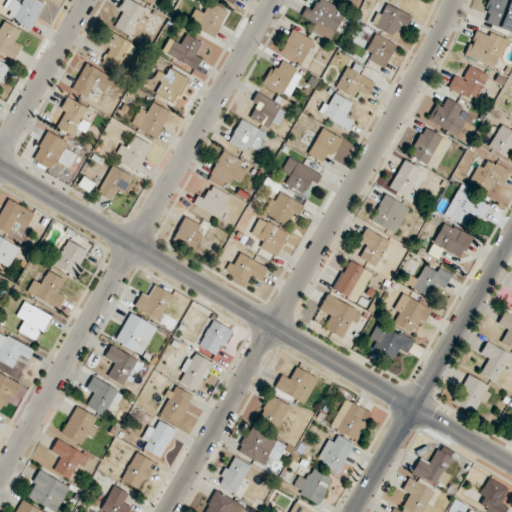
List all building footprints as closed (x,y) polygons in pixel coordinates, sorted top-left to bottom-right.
[(16,13),(13,21),(32,30),(44,2),(39,0),(23,0),(22,3),(15,0),(8,0),(5,8),(16,13)] [(131,0),(121,0),(117,9),(122,11),(113,26),(130,36),(135,27),(142,31),(148,20),(143,17),(147,9),(131,0)] [(311,30),(330,40),(345,12),(321,0),(317,0),(312,10),(305,7),(301,16),(315,23),(311,30)] [(511,0),(489,0),(483,23),(511,30),(511,0)] [(194,8),(203,13),(209,1),(227,11),(213,37),(186,23),(194,8)] [(401,23),(406,26),(411,16),(386,3),(381,14),(377,12),(371,24),(394,35),(401,23)] [(0,37),(0,52),(15,59),(21,46),(14,43),(20,29),(7,23),(0,37)] [(101,62),(109,49),(99,43),(107,28),(128,39),(112,68),(101,62)] [(302,65),(313,40),(291,29),(279,54),(302,65)] [(465,55),(496,68),(507,39),(490,32),(489,35),(475,30),(465,55)] [(169,37),(180,43),(185,34),(201,43),(194,55),(200,59),(194,69),(161,50),(169,37)] [(371,52),(368,60),(385,68),(396,44),(374,34),(366,50),(371,52)] [(0,80),(8,65),(0,60),(0,80)] [(271,67),(262,83),(289,97),(302,73),(281,61),(276,69),(271,67)] [(85,62),(112,78),(104,91),(93,85),(85,97),(70,89),(85,62)] [(488,75),(470,65),(462,79),(455,74),(448,86),(473,101),(488,75)] [(157,70),(165,74),(169,68),(188,79),(180,94),(176,92),(171,102),(155,92),(160,83),(152,78),(157,70)] [(368,95),(374,81),(345,68),(336,88),(354,96),(357,91),(368,95)] [(138,90),(146,95),(143,100),(135,96),(138,90)] [(250,116),(275,130),(286,108),(256,93),(252,101),(256,103),(250,116)] [(346,117),(352,101),(333,93),(323,117),(349,128),(352,119),(346,117)] [(66,96),(88,108),(82,119),(89,123),(84,132),(76,128),(71,135),(56,126),(64,112),(59,109),(66,96)] [(434,104),(427,121),(458,135),(464,121),(456,118),(462,105),(446,98),(442,108),(434,104)] [(130,123),(155,138),(161,127),(160,126),(169,112),(152,102),(146,112),(139,107),(130,123)] [(123,103),(129,107),(125,114),(119,110),(123,103)] [(260,130),(242,119),(228,142),(244,152),(248,145),(259,152),(265,142),(256,136),(260,130)] [(488,146),(506,157),(511,147),(511,129),(501,123),(488,146)] [(439,157),(448,139),(424,127),(409,155),(427,164),(432,154),(439,157)] [(325,164),(340,138),(322,128),(308,154),(325,164)] [(32,159),(49,169),(55,159),(68,168),(76,155),(65,148),(68,143),(47,131),(37,146),(39,147),(32,159)] [(120,144),(125,147),(132,135),(151,145),(136,171),(118,161),(121,155),(115,152),(120,144)] [(97,145),(101,148),(98,153),(93,151),(97,145)] [(242,161),(223,150),(210,173),(229,184),(242,161)] [(93,153),(100,157),(97,163),(89,158),(93,153)] [(316,183),(321,174),(288,157),(281,171),(289,176),(285,184),(303,194),(311,180),(316,183)] [(510,171),(484,157),(471,182),(496,196),(510,171)] [(388,187),(405,197),(421,169),(404,160),(388,187)] [(96,192),(110,200),(115,190),(122,195),(130,182),(129,181),(131,177),(112,166),(96,192)] [(83,175),(94,183),(88,192),(76,184),(83,175)] [(197,195),(193,203),(217,217),(229,195),(211,185),(203,198),(197,195)] [(484,219),(490,203),(455,190),(445,216),(470,226),(475,215),(484,219)] [(286,225),(293,213),(298,216),(304,205),(279,192),(275,201),(270,198),(262,212),(286,225)] [(397,232),(408,205),(382,195),(371,222),(397,232)] [(0,218),(0,230),(8,234),(14,221),(26,227),(34,211),(9,200),(0,218)] [(172,240),(194,251),(202,235),(197,231),(200,225),(184,217),(172,240)] [(276,256),(288,233),(258,218),(250,234),(263,241),(259,247),(276,256)] [(433,244),(462,257),(472,236),(442,222),(433,244)] [(359,240),(366,244),(359,258),(375,266),(389,240),(365,228),(359,240)] [(0,248),(0,262),(8,267),(20,248),(6,240),(0,248)] [(75,276),(87,250),(66,240),(54,266),(75,276)] [(261,281),(268,268),(238,251),(226,273),(246,284),(251,276),(261,281)] [(371,271),(346,260),(333,291),(357,302),(371,271)] [(41,283),(33,279),(26,292),(58,309),(65,296),(57,292),(64,279),(48,270),(41,283)] [(133,308),(160,320),(172,293),(154,285),(149,298),(140,294),(133,308)] [(399,312),(393,324),(411,334),(419,319),(424,322),(431,309),(402,293),(393,309),(399,312)] [(357,322),(362,313),(327,294),(319,309),(331,315),(324,328),(342,338),(352,319),(357,322)] [(38,340),(51,315),(24,301),(16,316),(24,319),(18,331),(38,340)] [(500,342),(511,348),(511,315),(504,311),(497,324),(507,329),(500,342)] [(114,341),(140,355),(156,327),(130,313),(114,341)] [(229,328),(211,320),(198,349),(217,357),(229,328)] [(369,337),(376,341),(371,349),(392,359),(397,349),(407,354),(413,341),(377,322),(369,337)] [(0,347),(0,361),(12,367),(19,354),(29,359),(34,349),(6,336),(0,347)] [(497,382),(509,352),(485,342),(480,354),(487,357),(480,374),(497,382)] [(124,386),(138,361),(111,345),(104,357),(114,363),(107,377),(124,386)] [(179,383),(198,391),(212,361),(191,352),(182,371),(184,372),(179,383)] [(306,403),(317,377),(286,364),(275,391),(306,403)] [(491,385),(467,375),(455,404),(475,411),(479,400),(484,402),(491,385)] [(109,406),(115,409),(123,394),(93,376),(86,388),(94,392),(86,406),(103,416),(109,406)] [(0,406),(8,406),(8,397),(18,397),(18,379),(0,378),(0,406)] [(178,425),(192,395),(173,386),(159,416),(178,425)] [(257,417),(275,429),(290,407),(271,395),(257,417)] [(364,409),(344,399),(330,426),(357,440),(366,422),(359,419),(364,409)] [(92,437),(97,428),(92,425),(96,417),(75,406),(61,435),(80,445),(86,434),(92,437)] [(143,450),(162,457),(173,427),(158,421),(155,428),(147,425),(142,439),(146,441),(143,450)] [(264,465),(268,457),(277,461),(286,444),(250,426),(238,452),(264,465)] [(333,442),(327,439),(317,460),(340,471),(353,443),(337,435),(333,442)] [(77,464),(83,467),(89,456),(57,439),(50,451),(60,457),(52,471),(68,480),(77,464)] [(412,470),(442,488),(450,475),(444,471),(452,458),(437,449),(428,463),(420,457),(412,470)] [(122,483),(141,490),(152,460),(133,453),(122,483)] [(218,486),(236,494),(249,464),(232,456),(218,486)] [(331,478),(312,468),(306,479),(298,475),(293,486),(301,490),(299,494),(318,504),(331,478)] [(55,511),(69,486),(40,471),(26,497),(55,511)] [(411,511),(422,511),(434,491),(408,477),(402,489),(409,493),(402,507),(411,511)] [(502,504),(508,486),(486,478),(481,495),(483,496),(479,508),(490,511),(504,511),(507,506),(502,504)] [(127,511),(130,506),(124,503),(128,492),(112,485),(101,511),(127,511)] [(240,511),(244,504),(214,491),(204,511),(240,511)] [(41,511),(42,509),(20,500),(14,511),(41,511)] [(311,511),(312,511),(293,502),(288,511),(311,511)]
